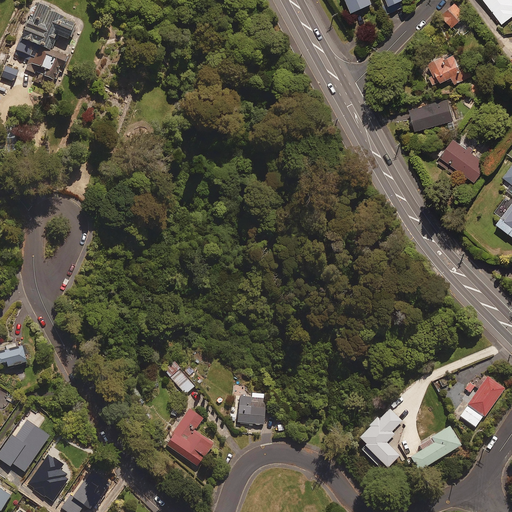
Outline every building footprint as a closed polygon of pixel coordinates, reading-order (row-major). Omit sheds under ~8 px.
[(374,8),(370,0),(346,0),(354,16),(374,8)] [(386,0),(387,1),(382,4),(386,13),(406,4),(403,0),(386,0)] [(465,14),(454,0),(452,0),(439,11),(451,25),(465,14)] [(511,8),(511,0),(484,0),(501,22),(511,14),(511,10),(511,9),(511,8)] [(35,1),(23,35),(15,54),(28,59),(25,68),(54,80),(62,60),(66,62),(68,56),(50,49),(52,46),(50,45),(55,33),(69,39),(74,24),(59,19),(60,15),(50,11),(51,7),(35,1)] [(460,68),(453,51),(442,56),(440,52),(427,57),(433,72),(428,74),(431,83),(450,75),(454,83),(469,77),(464,66),(460,68)] [(22,69),(5,62),(0,75),(0,76),(16,83),(22,69)] [(452,119),(447,97),(409,106),(414,128),(452,119)] [(467,144),(464,148),(450,138),(438,154),(441,156),(437,162),(452,172),(456,168),(473,180),(486,163),(470,152),(473,148),(467,144)] [(511,201),(497,219),(511,232),(511,201)] [(0,364),(27,359),(23,342),(0,347),(0,364)] [(181,367),(171,377),(185,393),(196,383),(181,367)] [(503,387),(483,373),(474,385),(478,388),(458,414),(474,427),(503,387)] [(468,381),(462,389),(469,394),(475,387),(468,381)] [(265,393),(250,392),(250,397),(238,396),(236,422),(262,424),(265,393)] [(400,420),(385,404),(351,435),(383,469),(399,454),(387,441),(394,434),(390,430),(400,420)] [(204,415),(190,406),(165,442),(197,464),(213,440),(195,428),(204,415)] [(511,415),(507,412),(498,424),(503,428),(511,415)] [(460,445),(449,426),(429,437),(431,441),(409,453),(417,468),(460,445)]
